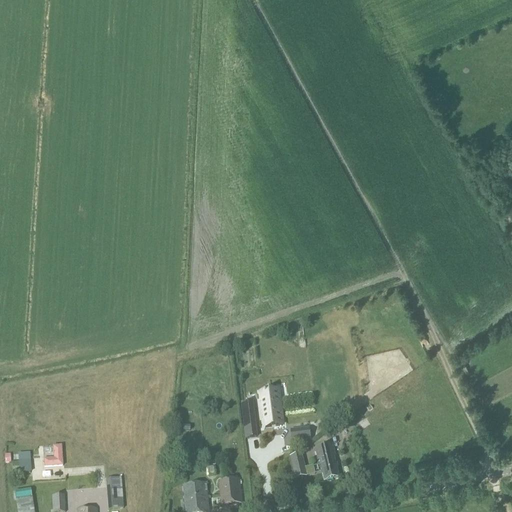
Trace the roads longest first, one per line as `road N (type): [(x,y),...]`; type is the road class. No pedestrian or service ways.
road 1 (track): [(275,0),(495,472)]
road 2 (track): [(404,275),(184,355)]
road 3 (tertiary): [(323,511),(511,469)]
